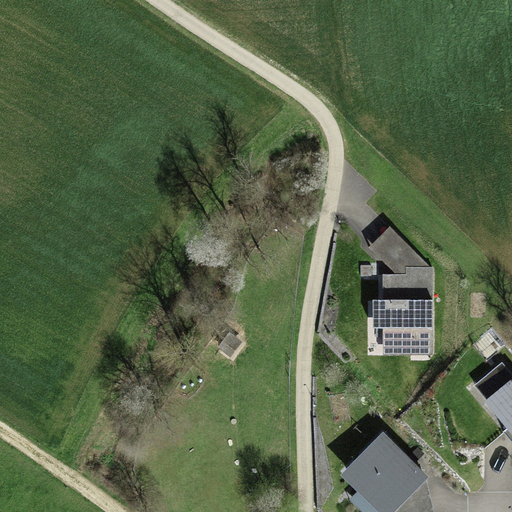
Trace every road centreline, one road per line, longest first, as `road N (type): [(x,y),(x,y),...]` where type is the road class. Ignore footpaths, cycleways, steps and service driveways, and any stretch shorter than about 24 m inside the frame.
road 1 (track): [(156,0),(289,84),(328,121),(335,157),(303,369),(303,511)]
road 2 (track): [(0,430),(112,511)]
